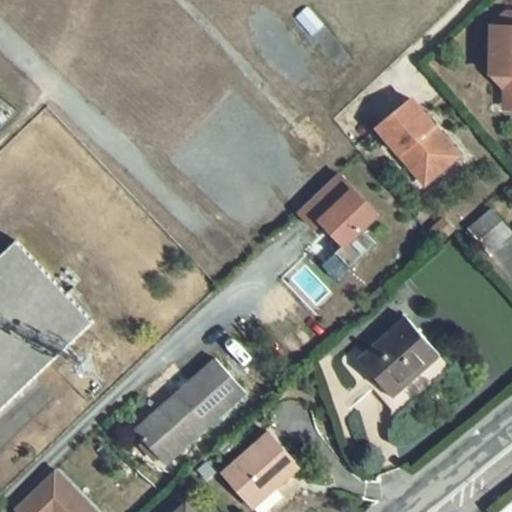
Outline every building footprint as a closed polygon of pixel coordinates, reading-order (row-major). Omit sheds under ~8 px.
[(491,74),(505,89),(511,88),(511,13),(506,13),(493,26),(491,74)] [(411,98),(377,127),(412,169),(419,162),(431,177),(457,155),(411,98)] [(419,162),(412,169),(424,183),(431,177),(419,162)] [(338,172),(298,210),(314,227),(322,220),(333,232),(325,241),(339,256),(380,217),(338,172)] [(511,233),(493,210),(469,229),(488,253),(511,233)] [(66,295),(16,242),(0,257),(0,410),(93,323),(73,302),(66,295)] [(406,286),(394,296),(401,305),(414,294),(406,286)] [(74,288),(66,295),(73,302),(80,295),(74,288)] [(406,318),(359,360),(392,398),(441,355),(406,318)] [(217,360),(136,432),(165,464),(176,454),(246,391),(217,360)] [(270,433),(223,475),(253,508),(299,467),(270,433)] [(95,511),(56,470),(16,509),(18,511),(95,511)]
